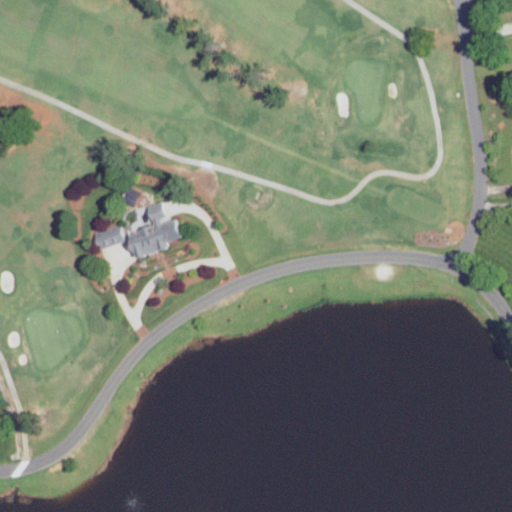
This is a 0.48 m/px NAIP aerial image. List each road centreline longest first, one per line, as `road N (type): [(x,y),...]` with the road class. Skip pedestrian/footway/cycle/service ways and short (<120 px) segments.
road 1 (residential): [(0,467),(62,444),(142,339),(249,274),(307,258),(426,256),(456,264),(511,319)]
road 2 (residential): [(456,264),(479,180),(461,7)]
